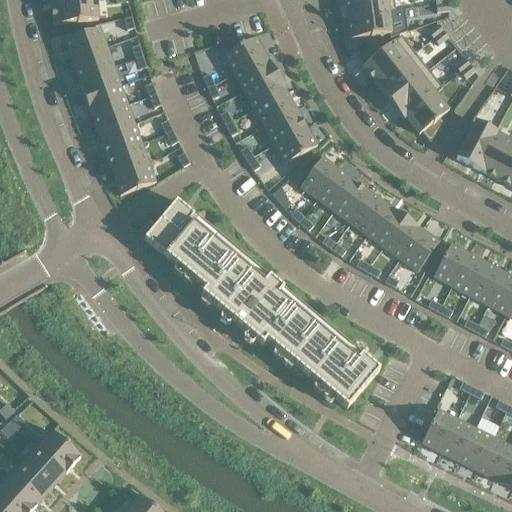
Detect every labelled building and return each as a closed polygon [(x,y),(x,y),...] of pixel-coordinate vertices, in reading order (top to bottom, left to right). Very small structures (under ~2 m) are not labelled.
[(95,0),(92,0),(50,4),(52,26),(77,24),(77,25),(81,24),(81,23),(98,22),(95,0)] [(393,0),(344,0),(347,18),(395,12),(393,0)] [(448,5),(435,7),(436,15),(449,13),(448,5)] [(395,12),(347,18),(350,41),(391,35),(388,18),(388,14),(395,13),(395,12)] [(131,18),(123,20),(127,32),(134,30),(131,18)] [(437,27),(428,35),(433,41),(442,33),(437,27)] [(99,29),(63,42),(71,62),(107,49),(99,29)] [(442,33),(433,41),(438,47),(448,39),(442,33)] [(387,48),(361,69),(375,87),(415,55),(401,37),(387,48)] [(255,39),(222,58),(232,76),(266,57),(255,39)] [(139,47),(131,49),(135,61),(143,58),(139,47)] [(107,49),(71,62),(78,81),(113,68),(107,49)] [(415,55),(375,87),(389,104),(428,72),(415,55)] [(266,57),(232,76),(243,94),(276,75),(266,57)] [(143,58),(135,61),(139,72),(146,70),(143,58)] [(464,61),(454,69),(460,75),(469,67),(464,61)] [(469,67),(460,75),(465,81),(474,73),(469,67)] [(113,68),(78,81),(84,100),(120,87),(113,68)] [(428,72),(389,104),(402,121),(442,89),(428,72)] [(276,75),(243,94),(253,112),(286,93),(276,75)] [(210,76),(202,79),(207,90),(214,87),(210,76)] [(152,85),(144,88),(149,99),(156,96),(152,85)] [(120,87),(84,100),(91,120),(127,107),(120,87)] [(214,87),(207,90),(212,101),(219,98),(214,87)] [(442,89),(402,121),(403,121),(405,120),(418,137),(448,113),(435,96),(442,90),(442,89)] [(286,93),(253,112),(263,130),(296,111),(286,93)] [(156,96),(149,99),(153,110),(161,107),(156,96)] [(127,107),(91,120),(98,139),(134,126),(127,107)] [(296,111),(263,130),(273,148),(306,129),(296,111)] [(226,113),(219,117),(225,127),(232,124),(226,113)] [(167,122),(160,126),(165,137),(172,133),(167,122)] [(232,124),(225,127),(230,138),(238,134),(232,124)] [(475,124),(455,160),(475,171),(495,134),(475,124)] [(134,126),(98,139),(105,159),(141,145),(134,126)] [(306,129),(273,148),(283,166),(317,147),(306,129)] [(172,133),(165,137),(170,147),(178,144),(172,133)] [(495,134),(475,171),(485,176),(486,176),(495,181),(511,147),(511,143),(496,135),(495,134)] [(141,145),(105,159),(112,178),(148,165),(141,145)] [(511,147),(495,181),(511,189),(511,147)] [(246,149),(240,153),(246,163),(253,159),(246,149)] [(184,156),(177,160),(184,170),(190,166),(184,156)] [(253,159),(246,163),(253,173),(260,169),(253,159)] [(322,159),(299,190),(317,202),(339,171),(322,159)] [(148,165),(112,178),(119,197),(155,184),(148,165)] [(339,171),(317,202),(333,214),(356,183),(339,171)] [(356,183),(333,214),(349,226),(372,195),(356,183)] [(372,195),(349,226),(366,238),(389,207),(372,195)] [(176,203),(144,241),(204,292),(200,296),(213,307),(261,348),(265,343),(346,411),(378,373),(361,358),(356,363),(278,297),(282,291),(268,279),(263,285),(189,223),(193,218),(176,203)] [(389,207),(366,238),(383,250),(405,219),(389,207)] [(295,211),(290,217),(298,225),(304,219),(295,211)] [(304,219),(298,225),(307,234),(313,228),(304,219)] [(405,219),(383,250),(399,262),(422,231),(405,219)] [(422,231),(399,262),(416,275),(439,244),(422,231)] [(326,238),(321,245),(331,252),(336,245),(326,238)] [(336,245),(331,252),(341,259),(345,253),(336,245)] [(450,246),(432,279),(451,289),(469,256),(450,246)] [(469,256),(451,289),(469,299),(487,265),(469,256)] [(360,262),(355,269),(366,275),(370,268),(360,262)] [(487,265),(469,299),(487,308),(505,275),(487,265)] [(370,268),(366,275),(376,281),(380,274),(370,268)] [(511,278),(505,275),(487,308),(505,318),(511,305),(511,278)] [(388,278),(384,285),(394,291),(398,284),(388,278)] [(431,302),(427,309),(437,315),(441,308),(431,302)] [(441,308),(437,315),(448,321),(452,314),(441,308)] [(467,322),(463,329),(474,334),(477,327),(467,322)] [(477,327),(474,334),(484,340),(488,333),(477,327)] [(511,345),(503,340),(499,348),(510,353),(511,348),(511,345)] [(462,384),(458,391),(469,396),(473,389),(462,384)] [(473,389),(469,396),(480,402),(484,395),(473,389)] [(498,402),(494,410),(505,415),(509,408),(498,402)] [(0,415),(5,421),(14,413),(7,406),(0,411),(0,415)] [(438,412),(421,446),(440,455),(457,421),(438,412)] [(24,424),(17,417),(8,425),(15,432),(24,424)] [(457,421),(440,455),(458,464),(475,430),(457,421)] [(0,433),(7,441),(15,432),(8,425),(0,433)] [(475,430),(458,464),(476,473),(493,439),(475,430)] [(51,433),(36,450),(65,476),(80,459),(67,447),(68,447),(65,444),(64,445),(51,433)] [(493,439),(476,473),(494,482),(511,448),(493,439)] [(511,448),(494,482),(511,491),(511,448)] [(65,476),(36,450),(22,466),(50,492),(65,476)] [(50,492),(22,466),(7,482),(36,508),(50,492)] [(32,511),(36,508),(7,482),(0,490),(0,504),(8,511),(32,511)] [(157,511),(138,496),(125,511),(157,511)]
